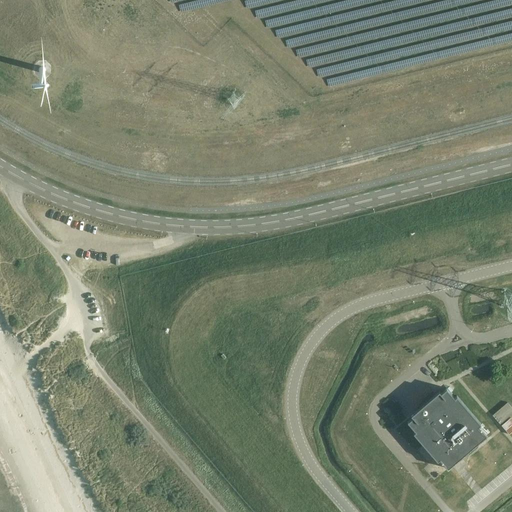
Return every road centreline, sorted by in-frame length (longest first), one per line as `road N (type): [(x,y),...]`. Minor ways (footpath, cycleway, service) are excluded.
road 1 (unclassified): [(511,163),(329,209),(196,227),(110,214),(0,166)]
road 2 (unclassified): [(351,511),(317,472),(293,420),(299,363),(311,341),(356,305),(511,265)]
